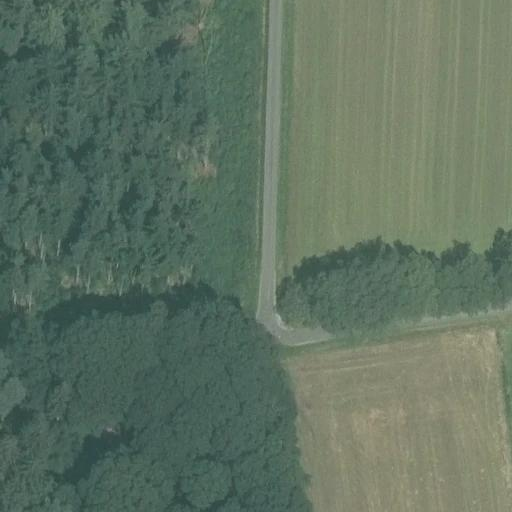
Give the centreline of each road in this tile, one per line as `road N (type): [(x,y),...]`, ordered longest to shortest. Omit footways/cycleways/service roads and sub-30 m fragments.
road 1 (unclassified): [(266,340),(277,0)]
road 2 (unclassified): [(0,374),(266,340)]
road 3 (unclassified): [(266,340),(511,308)]
